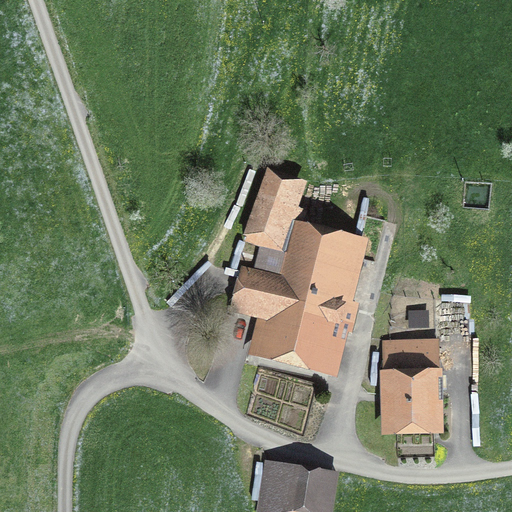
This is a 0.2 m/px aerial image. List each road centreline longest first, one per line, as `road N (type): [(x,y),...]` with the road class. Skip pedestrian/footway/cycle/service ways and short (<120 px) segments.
road 1 (unclassified): [(164,376),(35,0)]
road 2 (unclassified): [(511,466),(395,473),(303,452),(164,376)]
road 3 (unclassified): [(65,511),(68,441),(85,397),(113,376),(164,376)]
